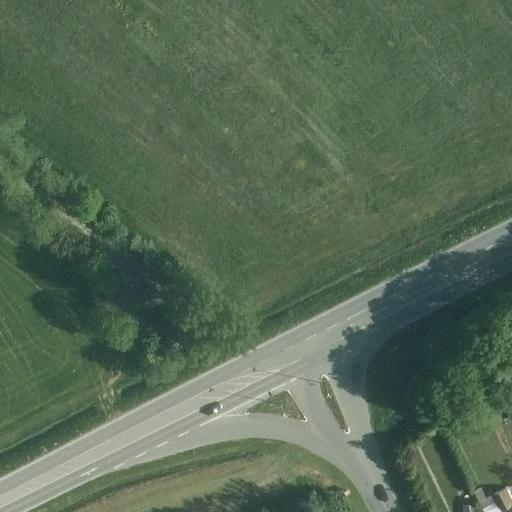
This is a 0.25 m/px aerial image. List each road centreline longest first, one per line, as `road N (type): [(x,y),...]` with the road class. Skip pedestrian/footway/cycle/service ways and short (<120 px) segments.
road 1 (secondary): [(79,461),(173,438),(293,435),(330,452),(376,493)]
road 2 (secondary): [(79,461),(309,344)]
road 3 (secondary): [(309,344),(511,244)]
road 4 (residential): [(376,493),(309,344)]
road 5 (unclassified): [(0,168),(126,262)]
